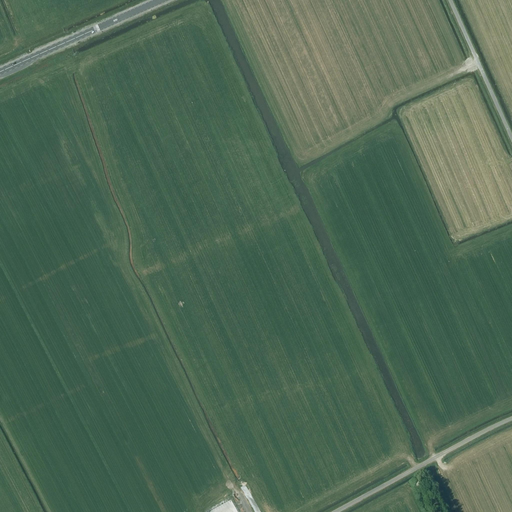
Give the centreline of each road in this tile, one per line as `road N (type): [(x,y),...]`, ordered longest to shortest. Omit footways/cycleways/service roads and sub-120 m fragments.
road 1 (unclassified): [(333,511),(511,418)]
road 2 (primary): [(0,72),(160,0)]
